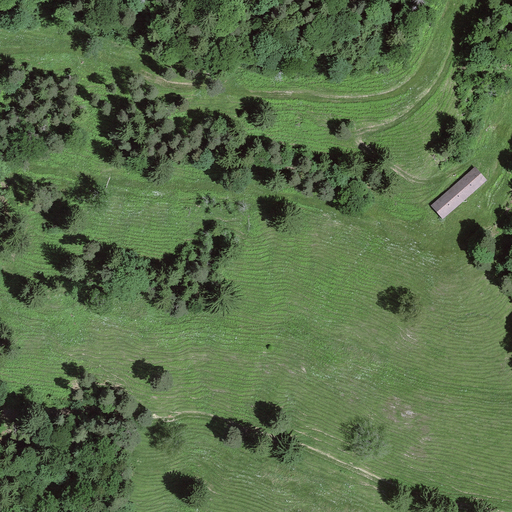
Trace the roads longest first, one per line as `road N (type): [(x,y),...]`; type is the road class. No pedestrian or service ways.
road 1 (track): [(0,52),(73,50),(172,84),(383,97),(426,64),(452,0)]
road 2 (track): [(452,0),(455,43),(432,91),(403,117),(357,139),(417,180),(467,163)]
